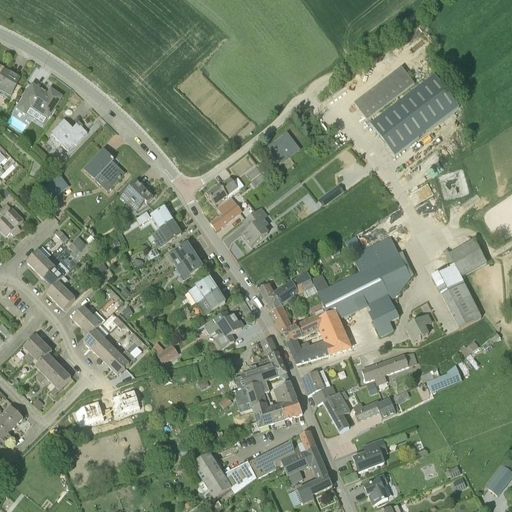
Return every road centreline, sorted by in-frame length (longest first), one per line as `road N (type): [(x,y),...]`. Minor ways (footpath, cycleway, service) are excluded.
road 1 (residential): [(350,511),(275,336),(185,191)]
road 2 (residential): [(185,191),(96,96),(0,33)]
road 3 (unclassified): [(185,191),(313,96)]
road 4 (track): [(313,96),(435,0)]
road 5 (residential): [(92,377),(70,354),(60,324),(4,271)]
road 6 (residential): [(9,475),(1,468),(92,377)]
